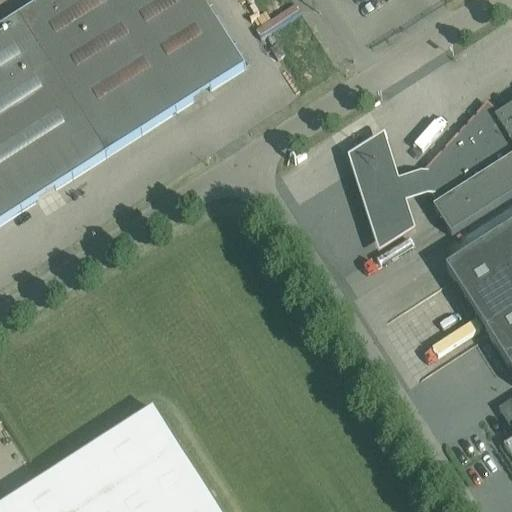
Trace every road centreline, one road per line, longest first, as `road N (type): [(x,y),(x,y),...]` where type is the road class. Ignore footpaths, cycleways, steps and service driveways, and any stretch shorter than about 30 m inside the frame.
road 1 (unclassified): [(476,511),(247,167)]
road 2 (unclassified): [(247,167),(508,0)]
road 3 (unclassified): [(0,324),(247,167)]
